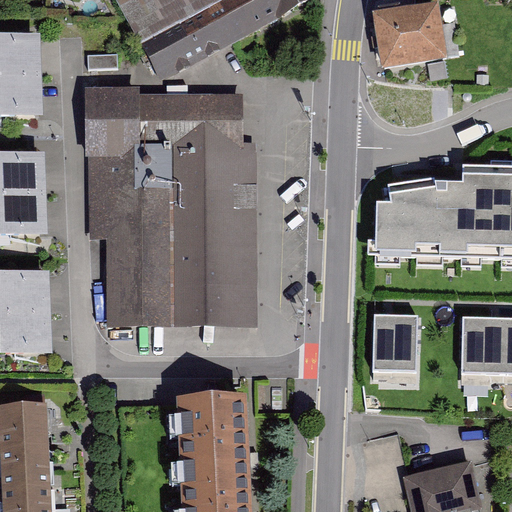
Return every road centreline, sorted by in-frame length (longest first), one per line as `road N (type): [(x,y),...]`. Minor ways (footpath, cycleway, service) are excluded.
road 1 (residential): [(334,368),(87,365),(71,49)]
road 2 (tertiary): [(334,368),(342,148)]
road 3 (residential): [(511,111),(428,145),(342,148)]
road 4 (tertiary): [(342,148),(354,0)]
road 5 (tertiary): [(328,511),(334,368)]
